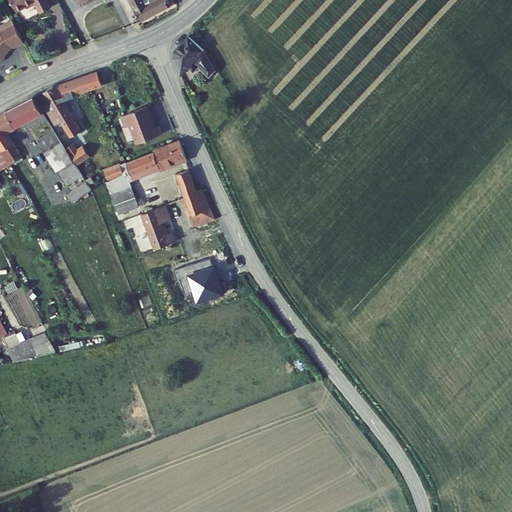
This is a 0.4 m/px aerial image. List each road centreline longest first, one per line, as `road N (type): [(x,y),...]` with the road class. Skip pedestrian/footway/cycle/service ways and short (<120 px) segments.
road 1 (tertiary): [(425,511),(398,454),(251,259),(151,37)]
road 2 (secondary): [(151,37),(0,100)]
